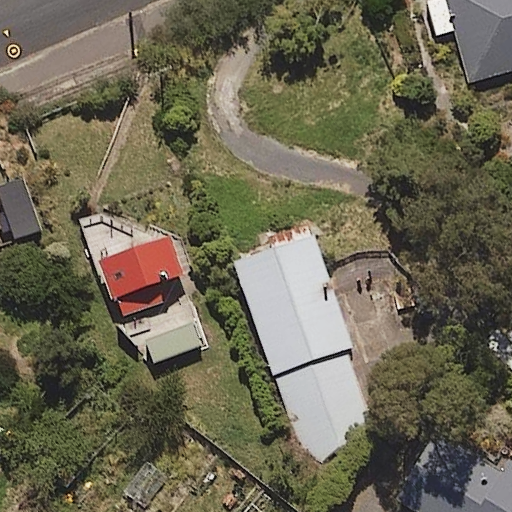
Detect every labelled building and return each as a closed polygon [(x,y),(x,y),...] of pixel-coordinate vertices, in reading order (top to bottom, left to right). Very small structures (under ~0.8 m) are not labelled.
[(511,0),(423,0),(433,35),(454,29),(470,83),(511,70),(511,0)] [(40,233),(26,190),(0,199),(14,241),(40,233)] [(351,345),(303,233),(228,265),(312,460),(377,433),(341,349),(351,345)] [(117,319),(166,303),(160,285),(179,279),(166,238),(98,261),(117,319)] [(199,345),(185,305),(149,318),(154,332),(136,339),(145,365),(199,345)] [(497,467),(427,427),(386,497),(411,511),(511,511),(511,459),(504,455),(497,467)]
